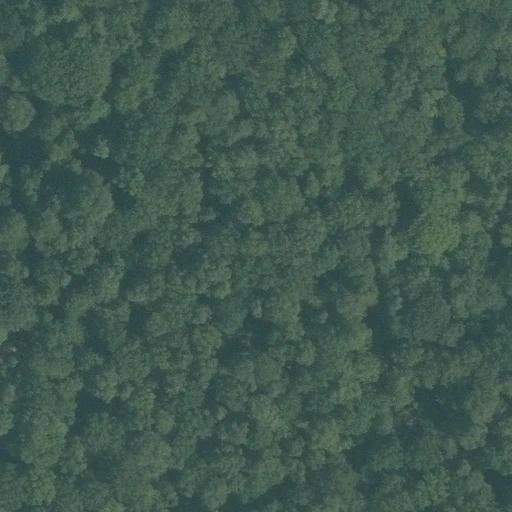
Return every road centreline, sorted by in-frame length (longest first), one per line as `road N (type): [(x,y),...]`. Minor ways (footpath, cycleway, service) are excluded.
road 1 (track): [(329,511),(404,434),(511,210)]
road 2 (track): [(153,0),(0,274)]
